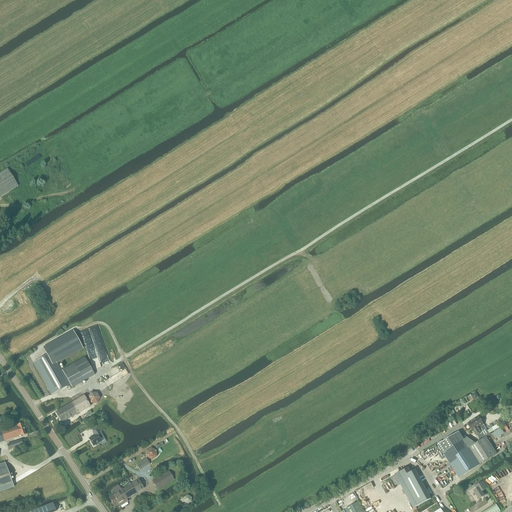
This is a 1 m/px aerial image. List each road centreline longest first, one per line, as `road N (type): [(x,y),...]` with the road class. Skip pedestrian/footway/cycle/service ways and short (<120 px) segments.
road 1 (track): [(98,377),(511,119)]
road 2 (tertiary): [(105,511),(0,353)]
road 3 (unclassified): [(307,511),(408,458),(450,511)]
road 4 (track): [(123,358),(179,430),(219,504)]
